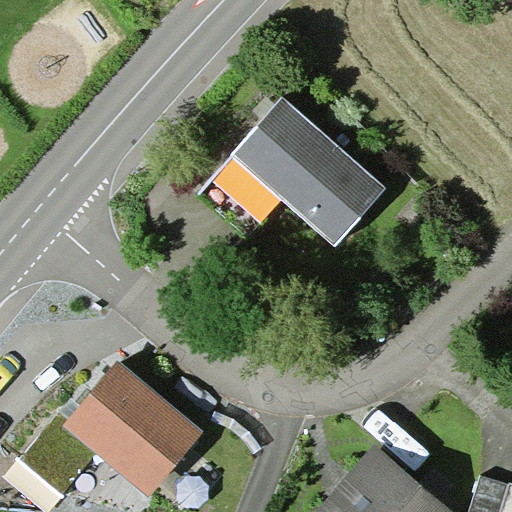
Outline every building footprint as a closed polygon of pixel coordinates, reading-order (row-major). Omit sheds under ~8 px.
[(278,100),(228,156),(274,197),(331,247),(381,191),(278,100)] [(274,197),(228,156),(198,190),(243,231),(274,197)] [(192,438),(110,369),(66,421),(57,413),(16,462),(58,497),(97,450),(121,469),(122,467),(147,488),(156,478),(158,480),(192,438)] [(434,511),(373,458),(326,511),(434,511)] [(496,511),(504,487),(476,478),(465,511),(496,511)] [(511,511),(511,487),(505,485),(504,487),(496,511),(511,511)]
